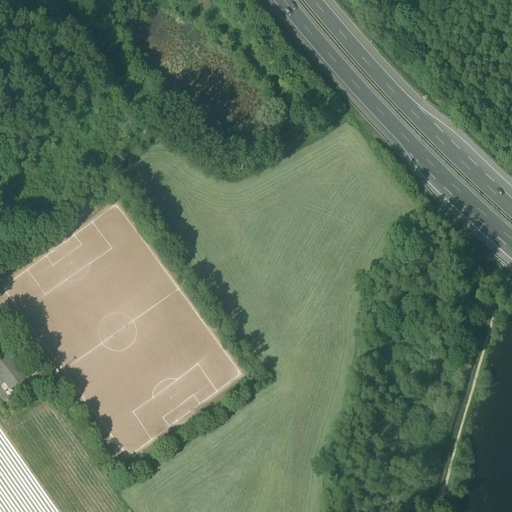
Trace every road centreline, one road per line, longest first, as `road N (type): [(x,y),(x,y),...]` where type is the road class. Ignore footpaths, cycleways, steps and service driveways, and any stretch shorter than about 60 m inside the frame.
road 1 (motorway): [(282,0),(435,170),(511,241)]
road 2 (motorway): [(511,208),(312,0)]
